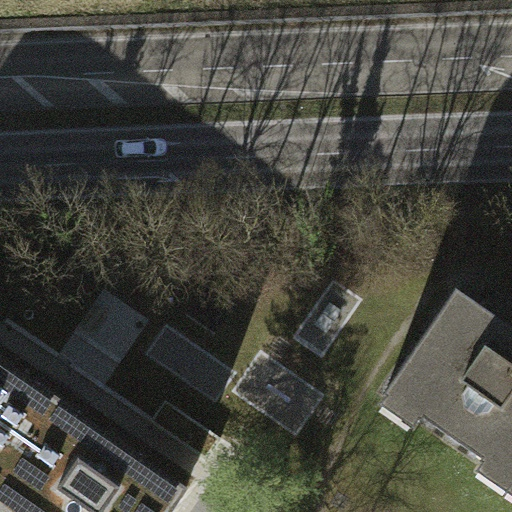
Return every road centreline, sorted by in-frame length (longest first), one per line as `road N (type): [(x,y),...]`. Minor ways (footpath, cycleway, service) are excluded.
road 1 (primary): [(0,161),(511,143)]
road 2 (primary): [(511,59),(0,77)]
